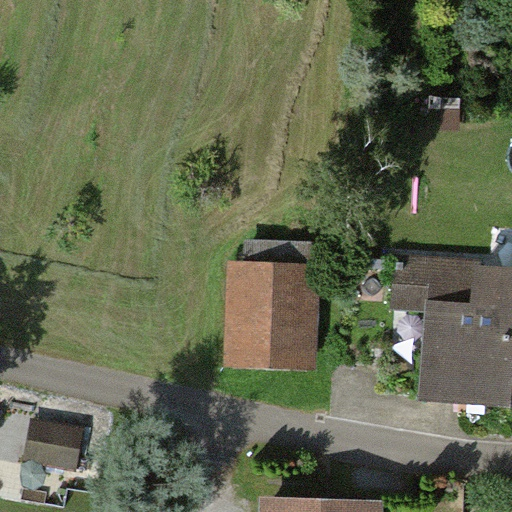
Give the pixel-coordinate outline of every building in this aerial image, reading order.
[(425,397),(488,402),(499,269),(399,261),(395,304),(432,307),(425,397)] [(316,381),(319,266),(235,264),(232,379),(316,381)] [(511,270),(499,269),(488,402),(511,404),(511,270)] [(84,426),(34,420),(29,463),(78,469),(84,426)] [(376,511),(377,506),(268,503),(267,511),(376,511)]
